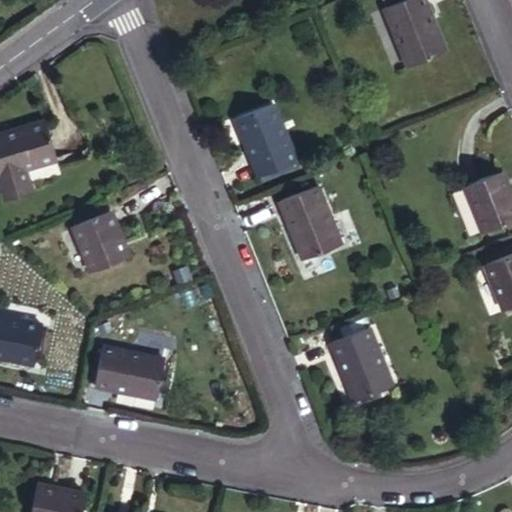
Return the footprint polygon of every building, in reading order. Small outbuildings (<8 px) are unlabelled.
[(445,52),(423,0),(401,0),(387,5),(385,7),(409,66),(445,52)] [(296,160),(273,103),(236,118),(259,175),(296,160)] [(0,134),(0,174),(25,167),(57,157),(46,120),(0,134)] [(25,167),(0,174),(0,180),(5,198),(32,190),(25,167)] [(511,219),(511,197),(501,171),(465,186),(484,231),(511,219)] [(340,243),(317,185),(281,200),(304,259),(340,243)] [(110,210),(75,224),(92,270),(128,255),(110,210)] [(511,305),(511,254),(486,264),(504,309),(511,305)] [(40,323),(0,314),(0,354),(33,362),(40,323)] [(391,385),(367,327),(331,342),(355,400),(391,385)] [(163,358),(102,345),(94,384),(155,397),(163,358)] [(82,511),(86,494),(38,485),(32,511),(82,511)]
